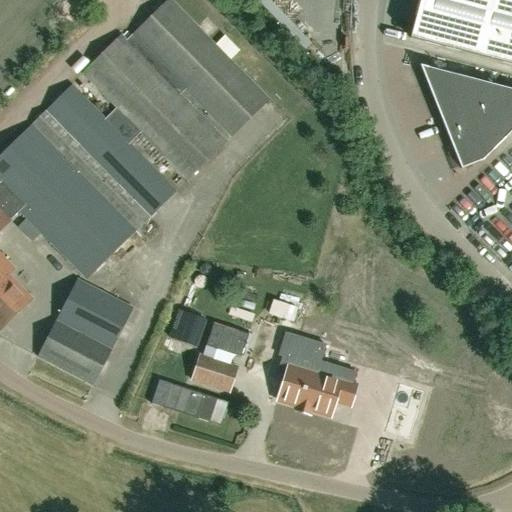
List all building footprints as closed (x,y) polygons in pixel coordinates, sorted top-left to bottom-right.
[(0,191),(19,211),(86,279),(176,191),(129,144),(141,133),(187,180),(225,142),(179,95),(185,89),(231,137),(269,100),(170,0),(168,0),(126,41),(120,36),(82,74),(116,107),(105,119),(72,85),(46,111),(31,124),(0,155),(0,191)] [(511,0),(419,0),(410,39),(511,66),(511,0)] [(511,131),(511,90),(419,66),(460,169),(482,161),(511,131)] [(0,229),(19,211),(0,191),(0,229)] [(0,282),(8,275),(14,269),(0,254),(0,282)] [(8,275),(0,282),(0,330),(32,299),(8,275)] [(132,308),(77,280),(37,357),(93,385),(132,308)] [(193,348),(202,323),(179,314),(171,340),(193,348)] [(334,401),(349,406),(355,387),(351,386),(355,373),(319,362),(324,346),(284,333),(277,356),(281,357),(283,358),(282,363),(279,363),(277,371),(285,374),(277,400),(296,406),(309,410),(329,416),(334,401)] [(229,394),(237,366),(199,354),(190,381),(229,394)]
